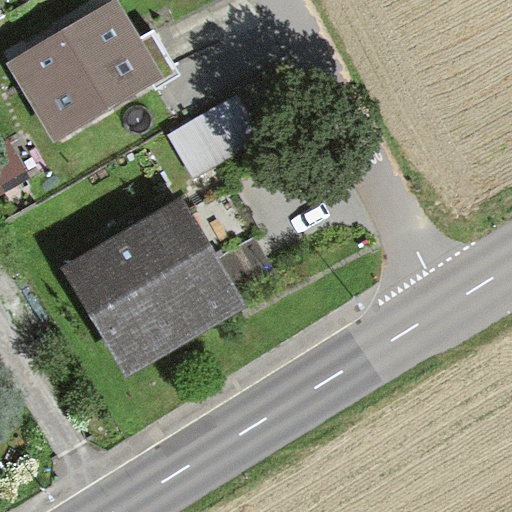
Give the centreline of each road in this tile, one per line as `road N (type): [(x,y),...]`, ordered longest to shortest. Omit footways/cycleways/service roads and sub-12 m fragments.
road 1 (secondary): [(438,302),(107,511)]
road 2 (residential): [(278,0),(438,302)]
